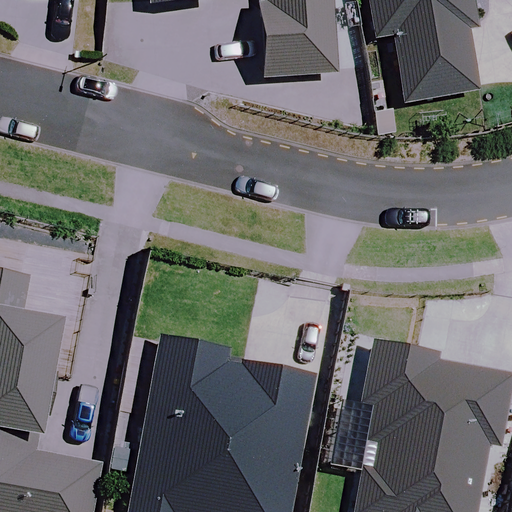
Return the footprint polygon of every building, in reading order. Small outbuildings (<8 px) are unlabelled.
[(324,74),(319,0),(254,0),(260,78),(324,74)] [(364,0),(371,38),(391,35),(402,104),(476,91),(465,27),(473,25),(468,0),(364,0)] [(0,271),(0,511),(87,511),(95,467),(28,455),(52,319),(17,313),(23,275),(0,271)] [(287,511),(311,375),(221,359),(223,349),(154,338),(123,511),(287,511)] [(374,405),(352,511),(470,511),(485,443),(496,445),(509,377),(430,361),(432,354),(369,341),(357,402),(374,405)]
